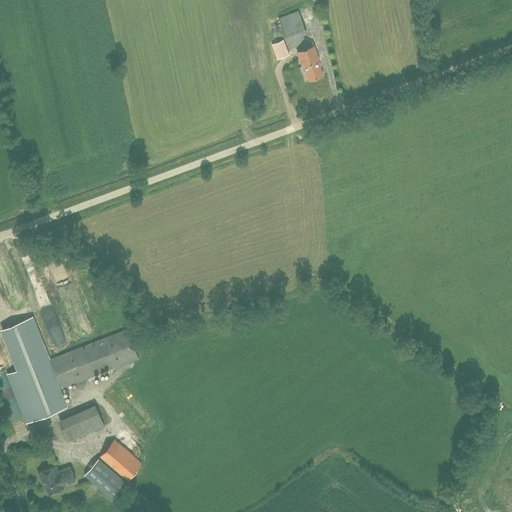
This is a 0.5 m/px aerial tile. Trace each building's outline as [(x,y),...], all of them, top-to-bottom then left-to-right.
[(287,41),(306,34),(298,11),(279,18),(287,41)] [(277,59),(289,55),(284,40),(272,45),(277,59)] [(303,66),(304,66),(317,61),(319,60),(314,46),(297,52),(303,66)] [(309,80),(322,75),(317,61),(304,66),(309,80)] [(303,67),(285,76),(289,85),(308,77),(303,67)] [(7,276),(14,305),(25,302),(17,273),(7,276)] [(18,370),(8,374),(27,422),(66,407),(47,360),(48,359),(32,318),(2,329),(18,370)] [(62,389),(139,359),(127,329),(50,359),(62,389)] [(0,373),(8,371),(0,345),(0,373)] [(69,441),(107,429),(99,406),(62,419),(69,441)] [(128,480),(142,463),(115,440),(100,457),(128,480)] [(85,474),(116,501),(129,485),(98,459),(85,474)] [(46,479),(51,493),(66,487),(65,483),(67,482),(68,484),(75,481),(70,468),(57,472),(55,466),(38,473),(41,481),(46,479)]
